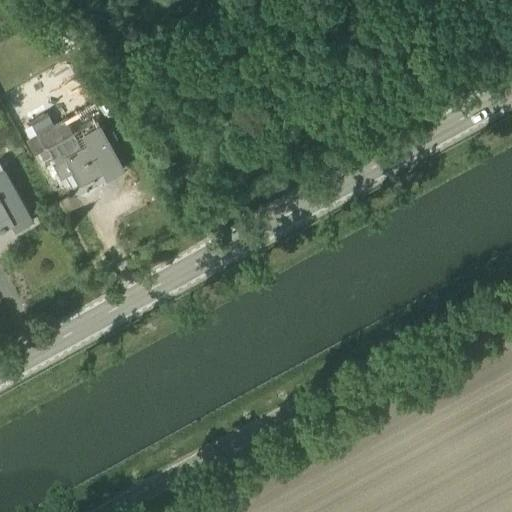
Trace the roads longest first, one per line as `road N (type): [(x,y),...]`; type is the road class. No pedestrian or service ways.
road 1 (secondary): [(0,370),(511,89)]
road 2 (unclassified): [(100,511),(511,286)]
